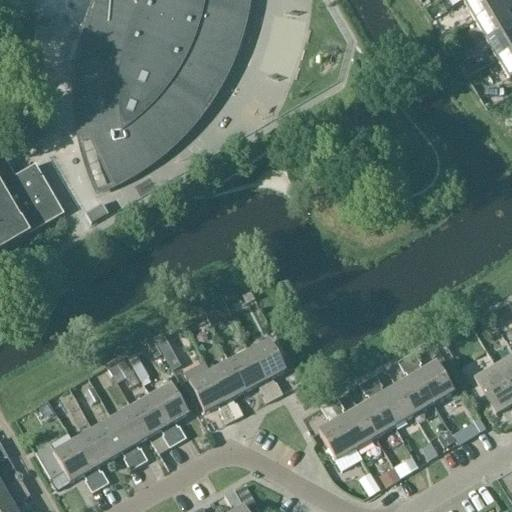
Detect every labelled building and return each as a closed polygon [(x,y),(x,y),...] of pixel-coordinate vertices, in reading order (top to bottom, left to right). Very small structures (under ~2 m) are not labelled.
[(89,30),(84,29),(79,51),(75,74),(74,98),(76,121),(79,144),(96,140),(99,153),(96,155),(114,190),(131,181),(148,170),(145,166),(154,160),(157,164),(176,147),(194,128),(209,108),(222,86),(233,63),(241,39),(247,14),(248,0),(100,0),(97,7),(89,30)] [(496,0),(471,0),(464,5),(475,25),(511,2),(511,0),(497,0),(496,0)] [(511,2),(475,25),(486,44),(511,29),(511,25),(507,17),(511,13),(511,2)] [(41,20),(38,32),(50,35),(53,23),(41,20)] [(511,29),(486,44),(498,64),(511,55),(511,29)] [(511,55),(498,64),(509,83),(511,81),(511,55)] [(0,254),(64,218),(35,169),(15,180),(0,154),(0,254)] [(107,218),(101,209),(86,218),(92,227),(107,218)] [(250,294),(242,299),(247,308),(255,304),(250,294)] [(231,322),(223,302),(202,311),(211,331),(231,322)] [(201,312),(195,315),(199,325),(205,322),(201,312)] [(162,359),(172,354),(163,337),(154,342),(155,344),(162,357),(162,359)] [(249,356),(274,404),(282,399),(276,387),(275,388),(272,382),(285,375),(270,345),(249,356)] [(149,354),(140,359),(149,374),(158,370),(149,354)] [(249,356),(229,367),(245,396),(258,389),(261,395),(259,396),(265,408),(274,404),(249,356)] [(414,357),(406,362),(433,408),(453,396),(436,367),(423,375),(419,369),(421,368),(414,357)] [(511,358),(493,369),(511,400),(511,358)] [(122,360),(107,369),(113,380),(128,371),(122,360)] [(433,408),(406,362),(397,366),(404,378),(406,377),(409,383),(397,390),(414,419),(433,408)] [(234,424),(210,377),(205,367),(184,378),(189,388),(204,417),(218,410),(221,416),(219,417),(226,429),(234,424)] [(245,396),(229,367),(210,377),(234,424),(243,420),(236,408),(235,409),(232,403),(245,396)] [(511,408),(511,400),(493,369),(474,381),(496,418),(511,408)] [(414,419),(397,390),(384,398),(381,392),(382,391),(375,379),(367,384),(394,431),(414,419)] [(394,431),(367,384),(359,389),(366,401),(367,400),(370,405),(358,413),(375,442),(394,431)] [(192,405),(196,403),(189,388),(184,390),(192,405)] [(151,401),(178,447),(186,443),(179,431),(178,432),(174,426),(188,418),(171,389),(151,401)] [(92,393),(85,397),(86,399),(91,408),(99,404),(94,395),(92,393)] [(178,447),(151,401),(131,412),(148,441),(161,434),(164,440),(163,441),(169,452),(178,447)] [(337,402),(328,407),(356,453),(375,442),(358,413),(345,420),(342,415),(344,414),(337,402)] [(356,453),(328,407),(320,412),(327,423),(329,422),(332,428),(318,436),(335,465),(356,453)] [(131,412),(112,424),(139,470),(147,465),(140,453),(139,454),(136,449),(148,441),(131,412)] [(459,448),(485,433),(479,423),(453,438),(459,448)] [(112,424),(93,435),(109,464),(122,456),(125,462),(124,463),(131,475),(139,470),(112,424)] [(448,434),(437,441),(443,452),(455,445),(448,434)] [(109,464),(93,435),(73,446),(100,492),(108,488),(102,476),(100,477),(97,471),(109,464)] [(100,492),(73,446),(54,457),(50,450),(36,459),(50,484),(63,476),(70,487),(83,479),(87,485),(85,486),(92,497),(100,492)] [(399,483),(418,472),(412,461),(393,472),(399,483)] [(394,477),(383,483),(388,491),(399,485),(394,477)] [(4,495),(0,487),(0,506),(25,491),(21,483),(9,490),(10,492),(4,495)] [(25,491),(0,506),(0,511),(14,511),(12,508),(18,505),(19,507),(30,500),(25,491)] [(247,511),(254,508),(244,492),(235,497),(233,494),(224,499),(231,511),(233,510),(234,511),(247,511)]
